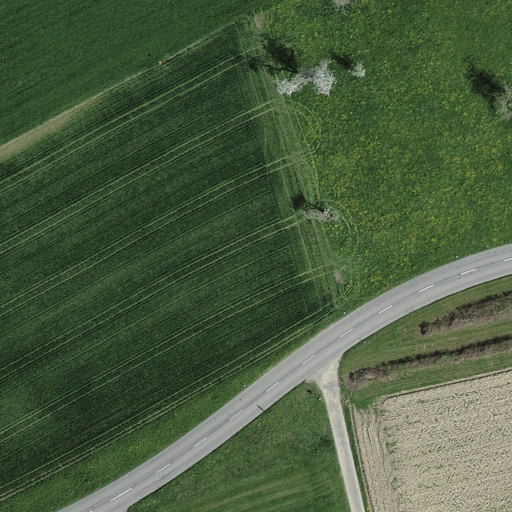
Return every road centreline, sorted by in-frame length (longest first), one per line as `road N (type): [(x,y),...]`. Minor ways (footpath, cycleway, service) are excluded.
road 1 (unclassified): [(511,258),(377,313),(89,511)]
road 2 (track): [(321,349),(357,511)]
